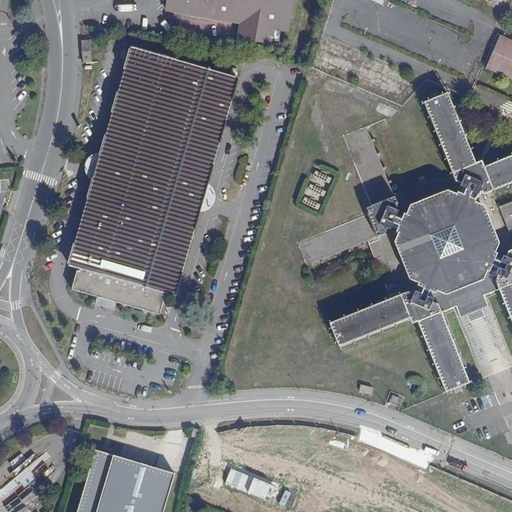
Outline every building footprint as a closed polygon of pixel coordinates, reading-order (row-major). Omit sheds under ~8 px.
[(287,31),(292,0),(168,0),(167,10),(246,24),(244,38),(271,43),(273,28),(287,31)] [(116,42),(127,45),(130,35),(114,32),(116,42)] [(511,79),(511,41),(499,36),(485,68),(511,79)] [(83,63),(93,62),(91,40),(82,41),(83,63)] [(175,296),(238,77),(131,47),(69,265),(81,269),(80,271),(78,270),(72,289),(160,315),(166,296),(163,295),(163,293),(175,296)] [(252,106),(256,92),(250,90),(246,105),(252,106)] [(511,249),(509,251),(507,257),(504,255),(502,258),(497,256),(498,253),(496,252),(500,243),(485,206),(476,202),(477,199),(473,198),(476,192),(479,193),(480,191),(486,193),(511,182),(511,155),(486,166),(482,164),(477,162),(449,92),(425,102),(453,173),(395,196),(367,126),(345,134),(373,204),(369,214),(299,241),(307,264),(369,239),(392,298),(330,322),(340,345),(410,317),(418,321),(446,392),(470,382),(442,311),(457,306),(461,317),(468,314),(470,321),(478,318),(485,316),(482,309),(489,306),(484,294),(499,288),(511,320),(511,249)] [(510,232),(511,231),(511,201),(500,206),(510,232)] [(500,370),(511,365),(511,357),(510,354),(496,359),(500,370)] [(389,402),(397,406),(400,398),(392,395),(389,402)] [(191,436),(197,438),(199,430),(194,428),(191,436)] [(163,511),(175,474),(95,450),(76,511),(163,511)]
